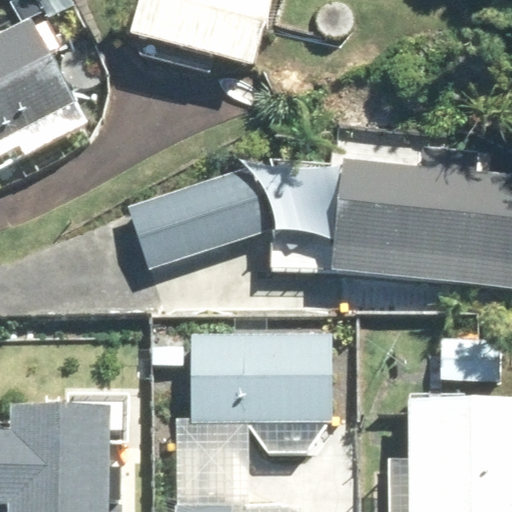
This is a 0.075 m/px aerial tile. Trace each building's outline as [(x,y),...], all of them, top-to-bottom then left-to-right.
[(47,0),(54,10),(70,0),(47,0)] [(137,0),(127,35),(251,67),(270,0),(137,0)] [(0,169),(85,124),(29,20),(0,35),(0,169)] [(511,175),(489,173),(491,153),(421,145),(418,167),(342,159),(329,272),(511,291),(511,175)] [(147,272),(273,231),(250,167),(127,208),(147,272)] [(327,334),(190,335),(189,427),(327,426),(327,334)] [(439,381),(500,382),(500,344),(440,342),(439,381)] [(184,347),(151,346),(152,365),(183,364),(184,347)] [(511,511),(511,398),(407,398),(406,511),(511,511)] [(104,511),(106,407),(11,406),(10,432),(0,432),(0,506),(7,506),(6,511),(104,511)]
